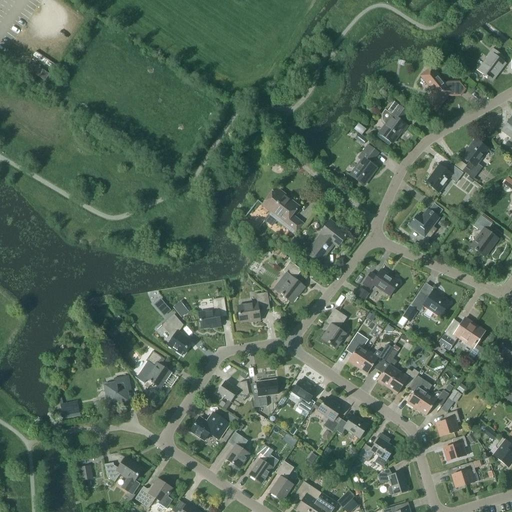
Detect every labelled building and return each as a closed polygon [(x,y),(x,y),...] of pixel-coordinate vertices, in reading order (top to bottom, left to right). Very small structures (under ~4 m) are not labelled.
[(506,64),(503,61),(505,58),(493,49),(476,70),(491,81),(501,68),(502,69),(506,64)] [(45,81),(50,74),(31,62),(26,68),(45,81)] [(436,111),(451,92),(457,92),(459,90),(453,83),(443,83),(431,68),(421,76),(434,92),(426,103),(436,111)] [(382,120),(382,122),(384,123),(385,125),(380,132),(394,143),(401,132),(403,134),(408,127),(403,123),(410,114),(394,102),(387,111),(385,109),(382,113),(382,115),(381,116),(381,118),(382,120)] [(511,141),(511,117),(502,131),(511,138),(510,140),(511,141)] [(358,123),(354,129),(358,133),(361,135),(366,129),(358,123)] [(354,139),(363,145),(367,139),(361,135),(358,133),(354,139)] [(488,150),(475,140),(462,157),(469,162),(463,171),(473,179),(482,167),(477,164),(488,150)] [(358,158),(361,160),(350,176),(364,186),(377,168),(370,163),(378,153),(368,145),(358,158)] [(424,181),(424,182),(439,193),(450,178),(456,182),(463,173),(450,164),(445,170),(437,164),(438,165),(426,182),(424,181)] [(511,180),(507,177),(502,183),(511,190),(511,180)] [(276,187),(262,206),(262,207),(264,205),(272,211),(269,215),(265,221),(272,226),(276,221),(295,236),(304,224),(292,215),(297,208),(284,198),(286,195),(276,187)] [(421,218),(417,214),(408,226),(419,234),(421,231),(430,238),(437,229),(433,226),(440,218),(428,209),(421,218)] [(487,231),(492,224),(481,216),(473,226),(481,232),(470,246),(483,256),(492,245),(493,246),(498,239),(487,231)] [(320,233),(322,234),(305,256),(317,266),(334,244),(338,247),(348,235),(330,221),(320,233)] [(304,241),(297,236),(290,244),(298,250),(304,241)] [(292,247),(290,250),(299,256),(301,253),(292,247)] [(295,279),(302,271),(290,262),(283,271),(286,274),(274,289),(292,303),(300,292),(301,293),(305,287),(295,279)] [(373,285),(390,296),(399,282),(380,270),(376,277),(370,273),(362,284),(370,290),(373,285)] [(360,288),(356,295),(365,301),(369,293),(360,288)] [(420,292),(411,306),(419,311),(423,305),(440,317),(449,303),(438,296),(439,295),(433,291),(428,298),(420,292)] [(260,321),(259,311),(270,309),(268,293),(256,294),(257,303),(238,306),(240,323),(253,321),(253,322),(260,321)] [(214,328),(221,327),(219,317),(227,316),(224,298),(213,300),(214,310),(199,313),(201,329),(214,327),(214,328)] [(161,312),(167,307),(161,300),(155,305),(161,312)] [(174,307),(181,317),(188,312),(180,302),(174,307)] [(411,322),(417,312),(409,306),(402,317),(411,322)] [(170,310),(167,307),(161,312),(164,315),(170,310)] [(331,326),(322,339),(336,349),(346,334),(339,330),(347,318),(334,309),(326,322),(331,326)] [(370,312),(366,318),(371,322),(375,316),(370,312)] [(179,332),(183,325),(174,315),(162,325),(173,338),(168,345),(182,355),(192,341),(179,332)] [(454,335),(473,347),(484,331),(465,319),(454,335)] [(369,351),(363,348),(368,340),(357,333),(349,345),(356,349),(348,361),(357,368),(369,351)] [(449,351),(455,342),(444,334),(438,343),(449,351)] [(511,373),(511,343),(506,339),(497,353),(510,362),(506,369),(511,373)] [(392,348),(387,344),(381,353),(377,350),(374,355),(369,351),(357,368),(367,374),(378,358),(383,361),(392,348)] [(398,352),(392,348),(383,361),(389,365),(378,381),(387,388),(398,371),(393,368),(397,362),(393,359),(398,352)] [(135,377),(135,378),(144,384),(147,380),(160,389),(171,372),(160,365),(165,359),(153,351),(146,361),(147,362),(137,378),(135,377)] [(419,387),(418,386),(406,403),(416,410),(427,393),(422,389),(432,374),(422,368),(413,382),(420,386),(419,387)] [(413,381),(419,373),(414,369),(412,372),(408,369),(404,375),(398,371),(387,388),(397,394),(408,378),(413,381)] [(126,392),(131,391),(129,376),(114,379),(115,385),(106,386),(108,396),(106,396),(108,406),(118,404),(118,402),(127,400),(126,392)] [(276,380),(257,382),(258,394),(253,395),(255,407),(267,406),(266,396),(277,395),(276,380)] [(316,391),(300,380),(292,392),(291,397),(300,398),(302,399),(297,406),(308,413),(315,403),(310,399),(316,391)] [(231,402),(235,395),(243,401),(249,393),(246,381),(239,383),(235,388),(225,381),(217,393),(231,402)] [(460,384),(456,390),(461,393),(466,388),(460,384)] [(443,390),(442,392),(440,392),(438,391),(434,393),(433,396),(432,396),(427,393),(416,410),(426,416),(435,402),(441,406),(449,394),(443,390)] [(454,402),(459,394),(454,390),(448,398),(454,402)] [(62,397),(59,398),(62,416),(80,413),(77,400),(63,403),(62,397)] [(329,418),(324,426),(333,432),(341,420),(336,416),(342,408),(326,398),(318,411),(329,418)] [(448,398),(441,409),(446,413),(454,402),(448,398)] [(456,411),(444,415),(446,421),(436,424),(440,437),(458,431),(455,423),(460,422),(456,411)] [(209,433),(219,440),(230,424),(213,413),(207,423),(199,417),(190,431),(204,441),(209,433)] [(240,422),(228,414),(225,418),(237,426),(240,422)] [(347,423),(342,420),(335,430),(341,434),(345,429),(359,438),(368,425),(352,415),(347,423)] [(493,441),(497,436),(487,427),(482,432),(493,441)] [(276,428),(273,434),(278,437),(281,431),(276,428)] [(326,430),(322,437),(328,440),(332,434),(326,430)] [(239,468),(249,454),(242,449),(248,441),(235,432),(228,443),(234,447),(226,459),(239,468)] [(286,433),(282,440),(293,448),(297,441),(286,433)] [(372,449),(365,444),(358,456),(368,462),(374,453),(379,456),(375,462),(382,466),(388,462),(387,460),(395,448),(384,441),(387,438),(380,434),(378,437),(379,438),(372,449)] [(472,434),(466,437),(470,444),(476,441),(472,434)] [(454,445),(444,448),(448,461),(465,456),(463,448),(467,446),(464,436),(452,439),(454,445)] [(493,456),(508,467),(511,461),(511,453),(508,450),(511,445),(502,437),(495,446),(499,449),(493,456)] [(260,460),(249,475),(261,483),(272,468),(272,469),(278,461),(270,455),(273,451),(263,444),(255,456),(260,460)] [(352,447),(349,454),(354,457),(358,450),(352,447)] [(120,473),(128,479),(122,487),(133,494),(140,484),(135,481),(142,469),(125,458),(118,469),(114,465),(113,463),(105,465),(107,477),(114,482),(120,473)] [(280,477),(270,492),(282,501),(293,485),(286,480),(294,468),(284,461),(276,474),(280,477)] [(462,472),(452,475),(456,488),(478,481),(476,473),(475,473),(472,463),(460,466),(462,472)] [(79,468),(82,481),(93,479),(90,466),(79,468)] [(357,474),(353,468),(347,472),(351,477),(357,474)] [(391,486),(389,487),(388,489),(389,494),(392,496),(408,490),(402,472),(392,475),(391,473),(388,468),(377,475),(380,484),(389,481),(391,486)] [(167,497),(172,489),(158,479),(150,491),(143,487),(135,499),(148,508),(155,498),(159,501),(158,503),(158,507),(162,510),(166,509),(172,500),(167,497)] [(304,481),(294,496),(302,501),(296,510),(299,511),(308,511),(321,493),(310,486),(304,481)] [(341,498),(347,504),(354,497),(349,491),(341,498)] [(321,493),(308,511),(330,511),(336,503),(330,499),(321,493)] [(349,503),(342,509),(344,511),(349,511),(354,508),(357,505),(353,499),(349,503)] [(179,500),(171,511),(199,511),(187,504),(186,505),(179,500)]
